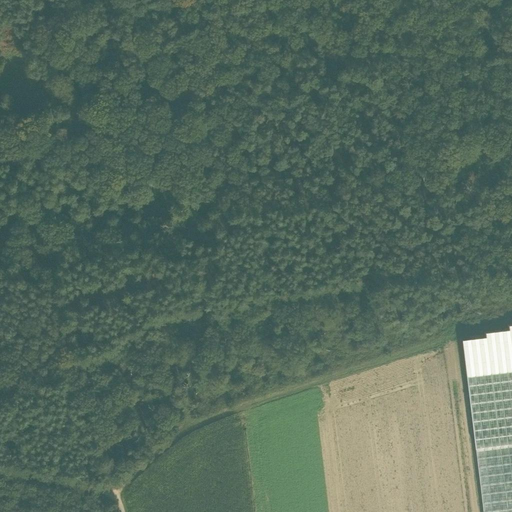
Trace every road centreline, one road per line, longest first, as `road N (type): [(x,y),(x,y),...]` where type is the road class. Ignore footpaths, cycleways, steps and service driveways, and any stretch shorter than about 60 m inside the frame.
road 1 (track): [(117,494),(184,426),(511,320)]
road 2 (track): [(252,0),(184,426)]
road 3 (unclassified): [(121,511),(117,494),(0,472)]
